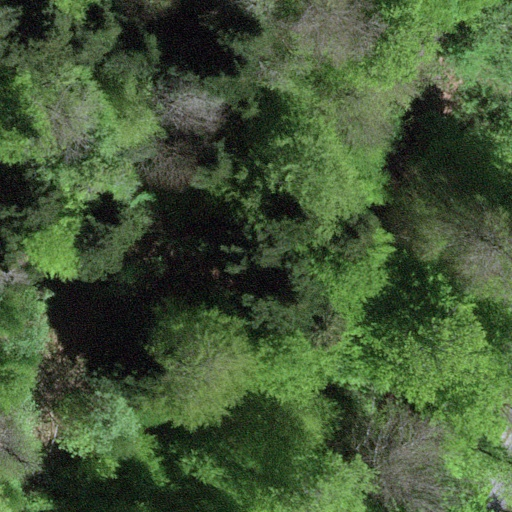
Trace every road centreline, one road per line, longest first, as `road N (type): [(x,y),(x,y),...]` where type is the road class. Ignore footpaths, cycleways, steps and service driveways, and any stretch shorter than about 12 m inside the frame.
road 1 (track): [(253,511),(300,409),(350,191),(374,17),(385,0)]
road 2 (track): [(350,191),(456,0)]
